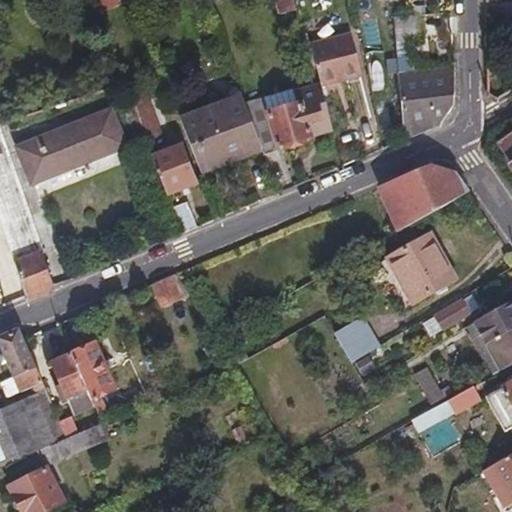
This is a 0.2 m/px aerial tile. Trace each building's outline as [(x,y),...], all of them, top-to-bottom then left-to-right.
[(298,12),(294,0),(276,0),(282,16),(298,12)] [(425,37),(424,15),(396,17),(405,141),(441,125),(454,109),(454,67),(452,67),(410,71),(409,42),(425,37)] [(320,79),(322,88),(363,76),(351,34),(311,45),(320,79)] [(322,88),(320,79),(246,107),(263,152),(265,158),(317,138),(317,134),(333,128),(322,88)] [(151,108),(145,91),(129,98),(149,149),(165,142),(160,129),(169,125),(160,104),(151,108)] [(201,175),(263,152),(246,107),(242,97),(180,121),(201,175)] [(19,149),(33,184),(127,146),(112,112),(19,149)] [(46,254),(0,128),(0,224),(26,299),(27,302),(52,291),(51,288),(42,256),(46,254)] [(511,166),(511,134),(498,144),(511,166)] [(200,185),(183,144),(152,156),(168,198),(200,185)] [(451,172),(430,168),(380,189),(398,234),(468,195),(451,172)] [(188,203),(172,210),(182,235),(198,228),(188,203)] [(379,266),(404,310),(457,282),(431,236),(379,266)] [(181,300),(171,279),(152,287),(163,309),(181,300)] [(478,311),(470,297),(432,319),(433,320),(422,327),(430,340),(470,319),(469,317),(478,311)] [(511,366),(511,301),(467,328),(494,376),(511,366)] [(364,320),(335,335),(352,364),(380,348),(364,320)] [(20,330),(0,339),(0,347),(21,394),(34,388),(37,395),(46,391),(24,340),(20,330)] [(95,345),(73,355),(93,402),(115,391),(95,345)] [(93,402),(73,355),(70,350),(51,360),(74,416),(95,407),(93,402)] [(443,400),(425,371),(412,378),(430,408),(443,400)] [(511,384),(487,398),(506,433),(511,428),(511,384)] [(481,401),(473,388),(448,402),(455,414),(481,401)] [(67,440),(46,391),(37,395),(0,411),(0,441),(11,465),(12,464),(67,440)] [(455,414),(448,402),(412,423),(420,434),(455,414)] [(47,468),(109,440),(102,425),(67,440),(12,464),(21,483),(10,489),(20,511),(46,511),(63,505),(47,468)] [(0,469),(11,465),(0,441),(0,469)] [(511,456),(494,467),(511,498),(511,456)]
